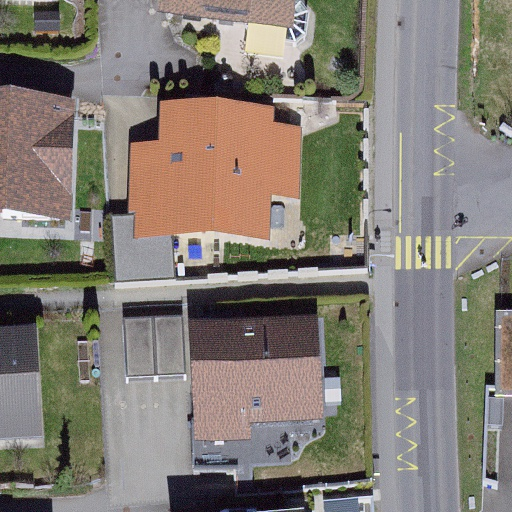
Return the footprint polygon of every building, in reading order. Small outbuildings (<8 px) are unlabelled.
[(290,24),(292,0),(158,0),(158,9),(290,24)] [(0,228),(66,231),(70,111),(0,108),(0,228)] [(153,115),(152,154),(126,154),(125,247),(258,248),(258,201),(290,201),(291,134),(268,133),(269,117),(153,115)] [(511,306),(495,307),(499,387),(511,386),(511,306)] [(128,315),(130,372),(173,370),(170,313),(128,315)] [(190,331),(195,431),(196,448),(245,446),(245,428),(320,425),(316,325),(190,331)] [(0,342),(0,453),(46,451),(41,341),(0,342)] [(360,511),(359,499),(325,502),(325,511),(360,511)]
